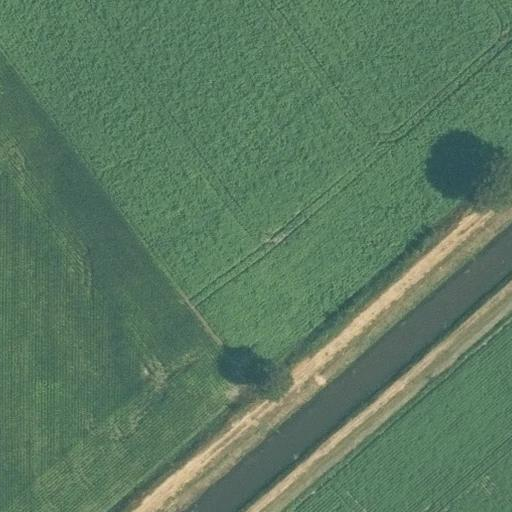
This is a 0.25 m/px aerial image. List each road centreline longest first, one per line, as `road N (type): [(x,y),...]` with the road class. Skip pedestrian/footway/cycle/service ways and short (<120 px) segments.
road 1 (track): [(158,511),(511,200)]
road 2 (track): [(264,511),(511,294)]
